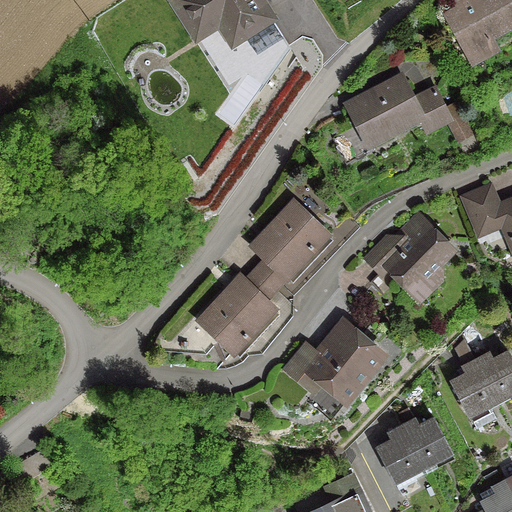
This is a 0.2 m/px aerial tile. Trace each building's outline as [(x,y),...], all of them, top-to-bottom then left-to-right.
[(257,0),(171,0),(195,37),(228,15),(241,36),(269,18),(257,0)] [(511,0),(467,0),(442,14),(453,34),(458,31),(476,62),(496,50),(490,39),(511,26),(511,0)] [(366,120),(331,138),(344,164),(373,149),(369,143),(418,117),(425,132),(446,121),(451,130),(463,124),(452,105),(444,109),(434,90),(411,102),(398,79),(356,101),(366,120)] [(472,223),(497,213),(511,248),(511,200),(496,208),(487,187),(461,198),(472,223)] [(264,259),(254,270),(274,289),(313,247),(309,244),(322,231),(292,203),(259,237),(264,242),(255,251),(264,259)] [(379,273),(386,266),(410,290),(423,277),(437,277),(437,263),(449,250),(424,225),(412,238),(387,238),(366,260),(379,273)] [(229,286),(197,321),(227,349),(240,336),(243,339),(272,308),(263,300),(274,289),(254,270),(235,291),(229,286)] [(298,379),(305,370),(344,401),(382,355),(341,322),(315,355),(304,346),(285,368),(298,379)] [(487,354),(474,360),(496,401),(511,392),(511,364),(505,352),(490,360),(487,354)] [(465,373),(449,382),(467,416),(496,401),(474,360),(462,367),(465,373)] [(413,420),(400,427),(421,467),(450,453),(431,417),(416,426),(413,420)] [(376,447),(375,448),(400,495),(417,487),(410,473),(421,467),(400,427),(373,441),(376,447)] [(41,450),(14,466),(22,481),(49,465),(41,450)] [(511,511),(511,495),(504,481),(478,495),(482,501),(479,502),(484,510),(479,511),(511,511)] [(320,490),(291,503),(294,508),(322,494),(320,490)] [(365,511),(356,493),(315,511),(365,511)]
